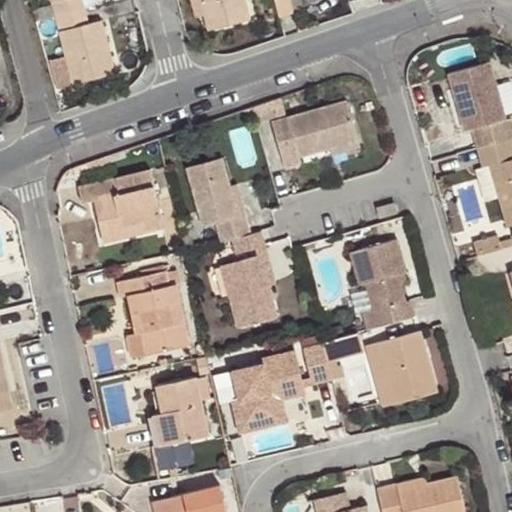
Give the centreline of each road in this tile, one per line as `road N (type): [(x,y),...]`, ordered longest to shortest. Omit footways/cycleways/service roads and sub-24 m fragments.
road 1 (residential): [(469,404),(468,367),(371,29)]
road 2 (residential): [(0,467),(46,460),(65,439),(69,383),(23,154)]
road 3 (residential): [(259,511),(262,483),(290,463),(446,430),(469,404)]
road 4 (unclassified): [(371,29),(180,93)]
road 5 (residential): [(11,0),(47,142)]
road 6 (unclassified): [(180,93),(47,142)]
road 7 (unknown): [(414,177),(297,208)]
